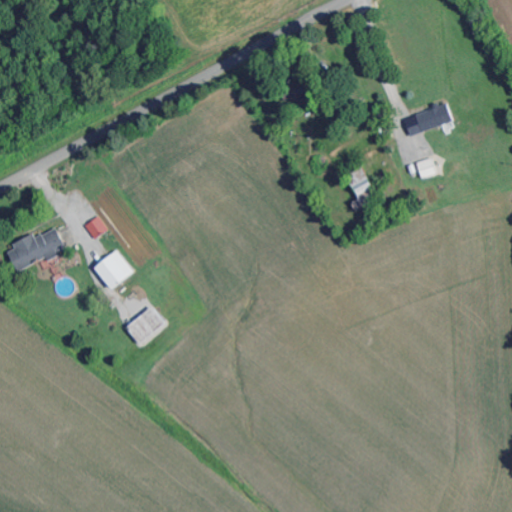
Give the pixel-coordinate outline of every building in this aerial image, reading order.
[(302,105),(320,98),(315,86),(309,88),(306,81),(294,86),(302,105)] [(427,133),(459,122),(454,105),(421,115),(427,133)] [(423,164),(428,180),(443,175),(437,159),(423,164)] [(362,202),(357,204),(360,211),(375,205),(372,197),(380,194),(368,166),(350,173),(362,202)] [(112,231),(102,218),(90,227),(100,240),(112,231)] [(52,259),(53,262),(64,257),(61,252),(70,248),(61,229),(40,239),(39,237),(12,249),(22,272),(52,259)] [(140,273),(121,251),(100,270),(118,291),(140,273)] [(143,346),(172,329),(160,308),(131,326),(143,346)]
